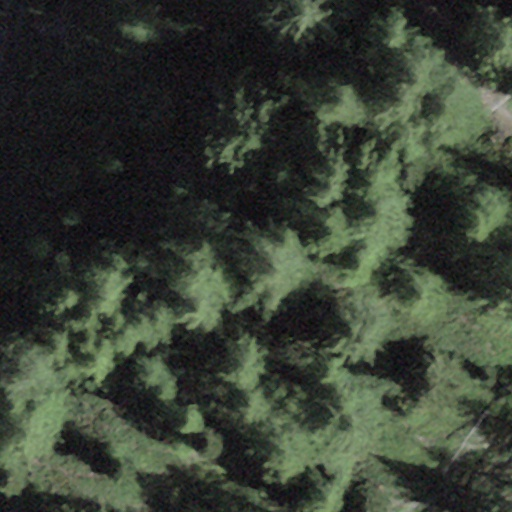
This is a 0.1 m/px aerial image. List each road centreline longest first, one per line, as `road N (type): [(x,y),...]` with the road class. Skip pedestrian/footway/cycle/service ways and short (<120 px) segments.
road 1 (track): [(0,152),(20,130),(50,0)]
road 2 (track): [(431,0),(445,47),(511,119)]
